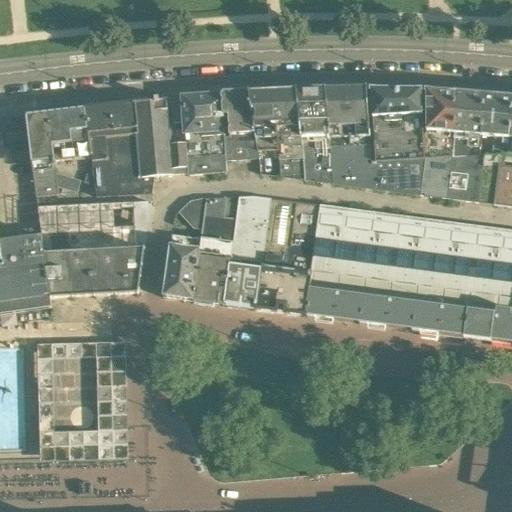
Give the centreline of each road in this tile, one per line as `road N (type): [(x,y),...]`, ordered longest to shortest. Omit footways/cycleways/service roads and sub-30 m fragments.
road 1 (residential): [(511,374),(147,319),(165,198),(180,188),(252,183),(511,218)]
road 2 (residential): [(0,73),(275,49),(511,58)]
